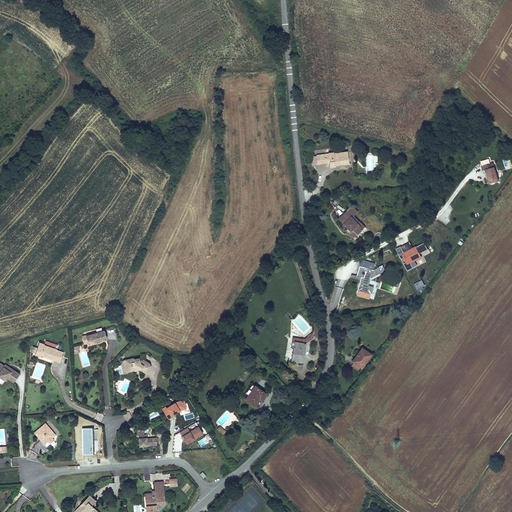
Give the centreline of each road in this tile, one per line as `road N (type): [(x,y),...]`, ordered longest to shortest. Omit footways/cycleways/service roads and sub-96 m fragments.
road 1 (tertiary): [(282,0),(299,193),(330,355),(316,388),(242,466)]
road 2 (unknown): [(474,171),(434,218),(356,259),(329,334)]
road 3 (track): [(299,408),(403,511)]
